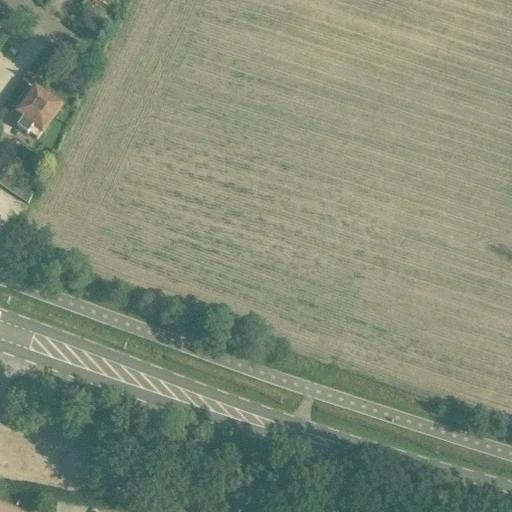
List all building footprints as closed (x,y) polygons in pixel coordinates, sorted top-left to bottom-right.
[(81,22),(76,30),(82,33),(81,36),(91,42),(101,24),(90,18),(87,25),(81,22)] [(41,136),(61,108),(35,90),(17,116),(23,121),(16,129),(28,137),(29,135),(37,141),(41,136)] [(0,187),(28,206),(33,196),(0,174),(0,187)] [(11,440),(7,453),(39,463),(42,449),(11,440)] [(42,449),(39,463),(69,471),(73,459),(42,449)]
